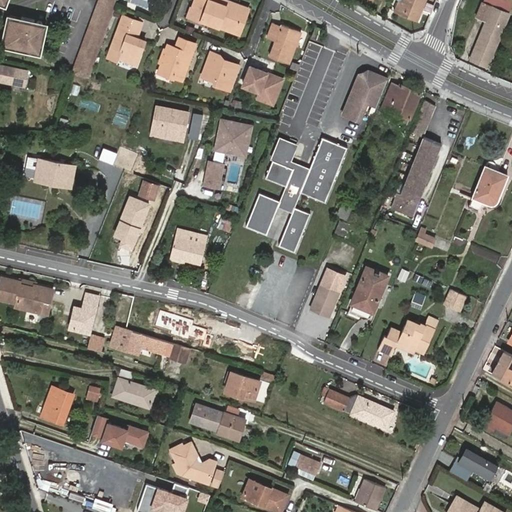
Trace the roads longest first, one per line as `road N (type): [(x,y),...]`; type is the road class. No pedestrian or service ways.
road 1 (residential): [(0,254),(214,306),(450,406)]
road 2 (unknown): [(200,443),(377,511)]
road 3 (residential): [(450,406),(511,276)]
road 4 (tertiary): [(293,0),(403,63)]
road 5 (tertiary): [(403,63),(511,114)]
